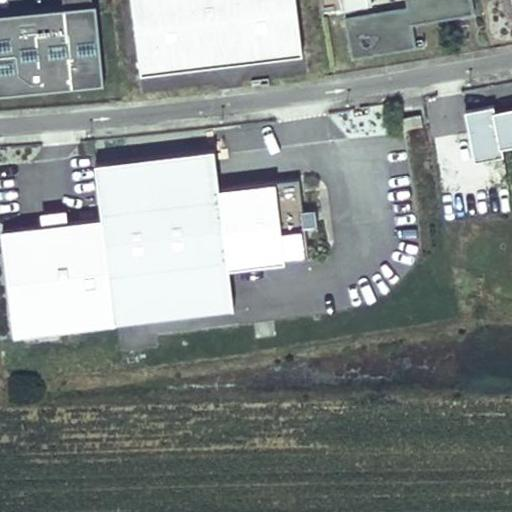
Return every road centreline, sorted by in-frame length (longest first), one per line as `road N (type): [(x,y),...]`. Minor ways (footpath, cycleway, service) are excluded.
road 1 (residential): [(0,125),(303,95),(511,60)]
road 2 (unknown): [(303,95),(334,221),(328,245),(277,262)]
